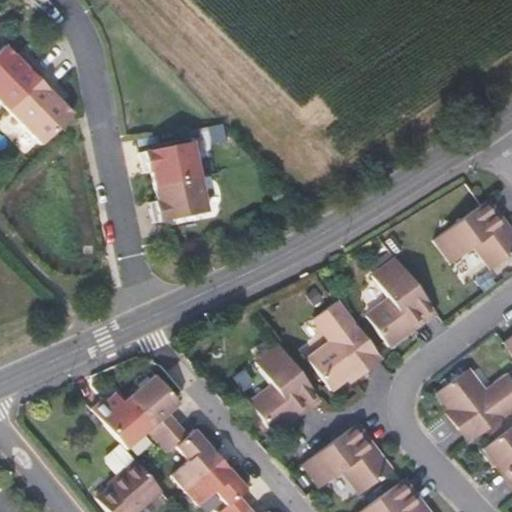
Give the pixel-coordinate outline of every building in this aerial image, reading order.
[(25,53),(18,59),(7,47),(0,53),(0,106),(39,146),(72,115),(59,101),(65,95),(25,53)] [(156,196),(146,198),(151,221),(204,211),(190,139),(135,150),(139,170),(151,168),(156,196)] [(491,269),(511,253),(511,233),(486,200),(433,240),(450,263),(473,246),(491,269)] [(451,264),(467,283),(486,268),(471,248),(451,264)] [(365,316),(388,346),(434,312),(394,258),(371,275),(388,298),(365,316)] [(330,389),(376,355),(335,301),(313,318),(330,342),(307,359),(330,389)] [(511,334),(503,341),(511,353),(511,334)] [(272,433),(318,399),(277,345),(254,362),(272,385),(249,402),(272,433)] [(511,407),(511,380),(507,374),(484,391),(467,369),(436,392),(470,438),(511,407)] [(247,511),(234,497),(242,491),(190,430),(182,437),(164,416),(171,410),(165,402),(168,399),(150,379),(121,403),(114,393),(102,402),(99,398),(86,409),(115,443),(123,452),(144,434),(162,455),(170,448),(183,463),(167,478),(193,507),(210,493),(222,508),(217,511),(247,511)] [(342,470),(359,493),(390,470),(356,424),(302,464),(318,487),(342,470)] [(511,485),(511,425),(483,447),(511,485)] [(102,461),(115,476),(131,462),(123,452),(115,443),(102,454),(102,461)] [(136,511),(158,493),(131,462),(115,476),(109,481),(111,484),(89,503),(97,511),(136,511)] [(427,511),(403,479),(357,511),(427,511)]
